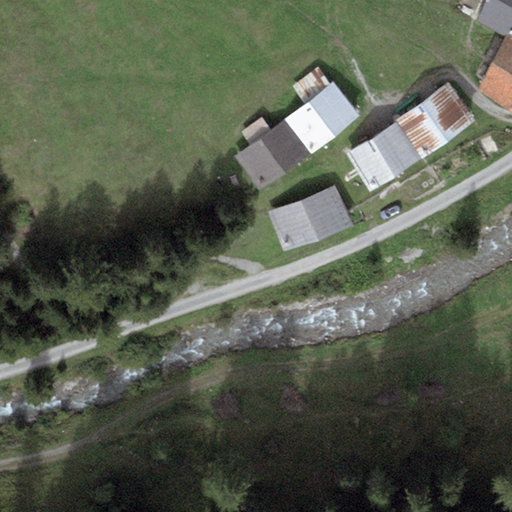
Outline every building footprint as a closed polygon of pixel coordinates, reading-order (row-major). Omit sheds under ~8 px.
[(511,0),(487,0),(477,21),(511,38),(511,0)] [(511,42),(505,39),(477,87),(511,110),(511,42)] [(304,105),(330,84),(319,67),(293,86),(304,105)] [(304,105),(285,120),(311,154),(360,117),(333,82),(330,84),(304,105)] [(449,83),(396,120),(422,156),(474,120),(449,83)] [(250,146),(235,157),(261,190),(309,155),(283,121),(270,131),(261,116),(241,132),(250,146)] [(420,159),(396,122),(351,151),(375,189),(420,159)] [(335,185),(270,212),(287,253),(352,226),(335,185)]
